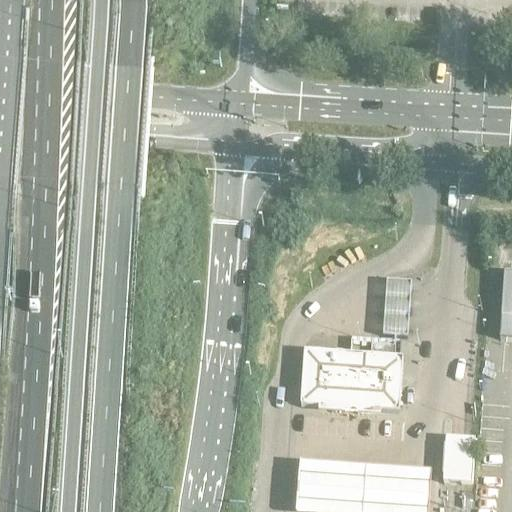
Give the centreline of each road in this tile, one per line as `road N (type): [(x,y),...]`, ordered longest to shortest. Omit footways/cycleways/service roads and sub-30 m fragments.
road 1 (motorway): [(66,511),(101,0)]
road 2 (trunk): [(98,511),(132,0)]
road 3 (trunk): [(52,0),(27,511)]
road 4 (unclassified): [(429,160),(415,252),(295,324),(266,511)]
road 5 (trunk): [(196,511),(224,338),(236,147)]
road 6 (unclassified): [(436,511),(461,163)]
road 7 (trunk): [(17,0),(0,250)]
road 8 (secondary): [(238,103),(0,86)]
road 9 (secondary): [(0,130),(236,147)]
road 10 (tertiary): [(447,111),(238,103)]
road 11 (tertiary): [(236,147),(429,160)]
